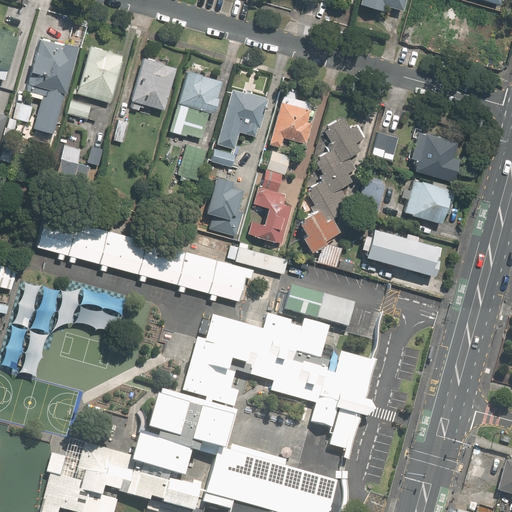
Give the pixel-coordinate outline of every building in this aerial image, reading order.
[(360,0),(360,1),(385,8),(386,3),(404,8),(406,0),(360,0)] [(441,15),(446,0),(421,0),(419,8),(441,15)] [(495,56),(505,21),(457,7),(447,43),(495,56)] [(420,17),(408,13),(400,41),(412,45),(420,17)] [(0,77),(7,80),(20,36),(11,33),(13,28),(0,23),(0,77)] [(55,133),(79,44),(64,40),(63,42),(40,35),(26,89),(32,90),(31,95),(41,98),(33,127),(55,133)] [(89,43),(75,92),(111,102),(124,53),(89,43)] [(142,102),(165,109),(178,64),(144,55),(129,106),(140,110),(142,102)] [(216,114),(221,96),(218,95),(223,79),(189,68),(179,103),(210,112),(216,114)] [(267,95),(232,86),(217,142),(235,147),(239,130),(256,135),(267,95)] [(312,100),(282,92),(269,142),(282,146),(284,136),(308,142),(313,122),(306,120),(312,100)] [(92,103),(71,98),(67,112),(88,118),(92,103)] [(18,101),(13,117),(29,121),(33,105),(18,101)] [(210,112),(179,103),(170,130),(187,135),(188,133),(202,137),(210,112)] [(351,128),(344,116),(325,126),(333,141),(325,145),(329,152),(316,159),(323,171),(304,182),(315,202),(309,205),(312,211),(299,218),(307,233),(303,235),(311,250),(322,244),(318,261),(337,266),(342,244),(328,241),(326,238),(342,230),(334,215),(350,206),(341,189),(353,182),(348,173),(356,169),(348,156),(361,149),(357,141),(365,136),(359,124),(351,128)] [(118,123),(114,138),(123,141),(127,125),(118,123)] [(458,141),(419,129),(411,157),(417,159),(414,169),(453,180),(460,156),(454,154),(458,141)] [(398,136),(378,131),(372,154),(392,159),(398,136)] [(207,148),(187,142),(177,173),(197,179),(207,148)] [(82,149),(64,144),(57,165),(75,171),(82,149)] [(102,146),(91,144),(87,161),(99,163),(102,146)] [(236,153),(215,147),(211,160),(232,166),(236,153)] [(290,154),(271,149),(262,186),(258,185),(253,202),(269,206),(265,222),(253,218),(249,233),(282,241),(292,202),(285,200),(287,191),(278,188),(282,172),(285,173),(290,154)] [(235,177),(218,172),(207,210),(216,212),(211,228),(236,236),(244,210),(239,209),(245,188),(233,184),(235,177)] [(387,179),(367,174),(357,210),(377,216),(387,179)] [(454,186),(415,175),(412,186),(406,184),(402,196),(408,198),(404,210),(443,222),(454,186)] [(43,223),(37,245),(238,299),(245,274),(43,220),(43,223)] [(408,230),(406,234),(374,225),(372,234),(366,232),(362,247),(367,248),(366,254),(434,274),(442,245),(419,238),(420,234),(408,230)] [(287,257),(230,242),(226,257),(283,272),(287,257)] [(17,266),(0,262),(0,284),(11,287),(17,266)] [(355,303),(291,285),(284,308),(348,326),(355,303)] [(0,309),(6,311),(9,301),(0,298),(0,309)] [(270,390),(315,403),(311,421),(333,427),(329,443),(343,448),(367,359),(340,351),(337,363),(319,357),(327,325),(302,318),(301,327),(290,324),(291,319),(266,313),(262,328),(212,314),(204,339),(197,337),(179,397),(148,389),(130,459),(83,448),(74,481),(48,474),(40,511),(41,511),(58,511),(60,509),(75,511),(110,511),(115,495),(181,511),(192,511),(200,483),(171,476),(180,438),(216,447),(223,449),(236,410),(225,406),(235,371),(249,374),(272,381),(270,390)] [(325,511),(334,481),(223,449),(216,447),(202,501),(228,508),(231,499),(275,511),(325,511)] [(511,459),(506,458),(497,489),(511,493),(511,501),(510,508),(511,508),(511,459)]
